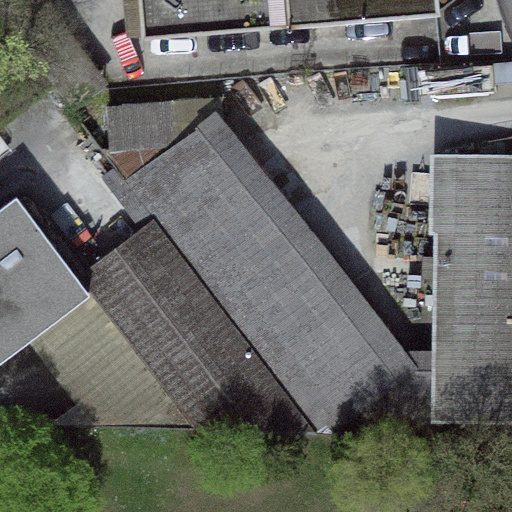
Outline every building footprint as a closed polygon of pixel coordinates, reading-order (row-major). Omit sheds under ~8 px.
[(52,12),(42,0),(0,0),(0,11),(56,86),(104,81),(52,12)] [(438,9),(436,0),(140,0),(143,35),(438,9)] [(511,416),(511,156),(447,157),(442,377),(384,374),(196,137),(146,172),(342,423),(441,425),(441,417),(511,416)] [(0,359),(89,292),(87,289),(85,287),(16,195),(0,207),(0,359)] [(317,432),(164,228),(85,287),(87,289),(89,288),(195,428),(317,432)]
